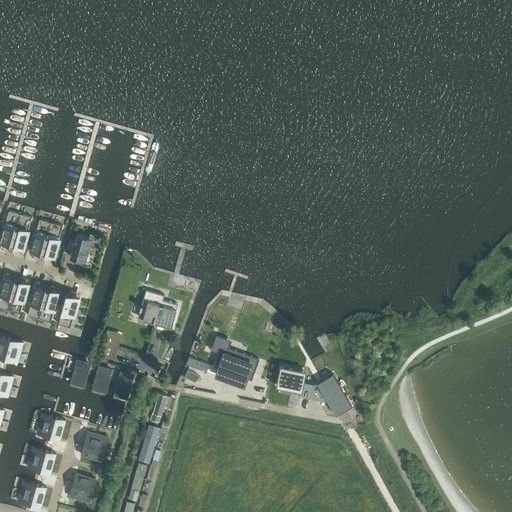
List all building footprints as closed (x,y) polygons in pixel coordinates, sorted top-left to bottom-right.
[(9,210),(0,239),(10,242),(9,244),(10,244),(11,242),(13,243),(12,245),(14,245),(14,243),(23,246),(32,216),(9,210)] [(39,218),(31,248),(40,250),(40,253),(41,253),(41,251),(44,251),(43,254),(44,254),(45,252),(54,254),(63,225),(39,218)] [(68,246),(72,247),(70,256),(92,262),(96,247),(93,246),(96,238),(76,233),(75,238),(70,237),(68,246)] [(14,279),(5,276),(0,293),(0,306),(20,312),(28,283),(19,280),(19,278),(18,277),(18,280),(15,279),(16,277),(15,276),(14,279)] [(45,287),(36,285),(27,314),(50,321),(59,291),(50,289),(50,286),(49,286),(48,288),(46,288),(47,285),(46,285),(45,287)] [(163,326),(163,324),(171,326),(178,303),(169,301),(169,302),(163,300),(164,294),(163,294),(163,296),(146,291),(146,289),(141,304),(139,308),(140,309),(138,316),(143,317),(142,318),(158,322),(157,325),(158,325),(158,323),(163,324),(162,326),(163,326)] [(79,297),(67,294),(58,323),(70,327),(79,297)] [(108,328),(107,328),(100,354),(115,358),(112,357),(116,346),(111,345),(114,333),(107,330),(108,328)] [(0,346),(20,352),(23,342),(0,335),(0,346)] [(213,365),(217,367),(221,368),(219,373),(233,378),(242,381),(244,376),(252,379),(259,358),(229,347),(221,344),(218,352),(213,365)] [(20,352),(0,346),(0,356),(18,362),(20,352)] [(187,365),(188,365),(189,365),(196,368),(201,370),(206,372),(206,371),(207,370),(208,367),(209,364),(208,364),(203,362),(198,360),(190,357),(190,359),(188,362),(187,365)] [(76,358),(68,385),(82,389),(90,363),(76,358)] [(97,364),(89,391),(105,396),(112,369),(97,364)] [(281,365),(277,385),(282,386),(280,391),(290,393),(291,388),(298,389),(302,370),(281,365)] [(110,397),(124,401),(132,374),(118,371),(110,397)] [(0,382),(11,386),(14,376),(0,372),(0,382)] [(189,373),(188,379),(200,381),(201,375),(189,373)] [(317,382),(328,401),(336,415),(352,405),(333,373),(317,382)] [(11,386),(0,382),(0,392),(8,395),(11,386)] [(328,401),(317,382),(314,384),(303,382),(300,395),(328,401)] [(158,392),(149,421),(157,424),(166,395),(158,392)] [(42,413),(39,423),(63,429),(65,419),(42,413)] [(157,424),(149,421),(137,460),(146,464),(157,424)] [(60,439),(63,429),(39,423),(37,432),(60,439)] [(81,454),(91,457),(98,433),(88,431),(81,454)] [(101,460),(104,449),(107,436),(98,433),(91,457),(101,460)] [(56,453),(33,447),(30,456),(53,463),(56,453)] [(53,463),(30,456),(27,466),(50,472),(53,463)] [(146,464),(137,460),(126,500),(136,502),(146,464)] [(114,464),(109,462),(104,476),(109,478),(114,464)] [(86,475),(76,472),(70,496),(79,498),(86,475)] [(86,475),(79,498),(89,501),(95,478),(86,475)] [(23,480),(20,490),(44,496),(46,487),(23,480)] [(44,496),(20,490),(18,499),(41,506),(44,496)] [(133,511),(136,502),(126,500),(123,511),(133,511)]
